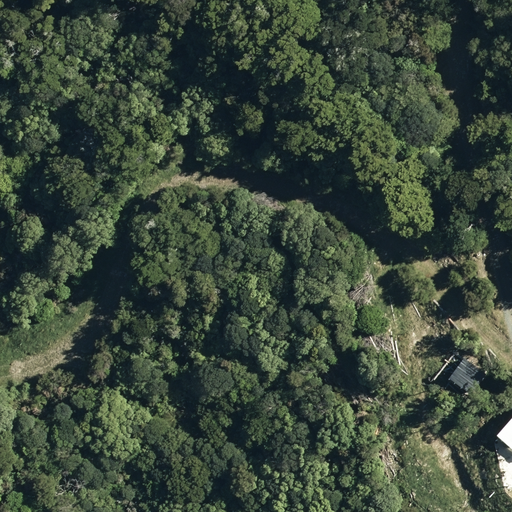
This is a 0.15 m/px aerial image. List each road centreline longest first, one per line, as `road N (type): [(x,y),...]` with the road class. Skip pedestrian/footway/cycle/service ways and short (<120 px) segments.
road 1 (track): [(0,367),(56,323),(117,213),(168,174),(225,162),(396,239),(511,331)]
road 2 (track): [(511,291),(468,164),(460,101),(466,0)]
